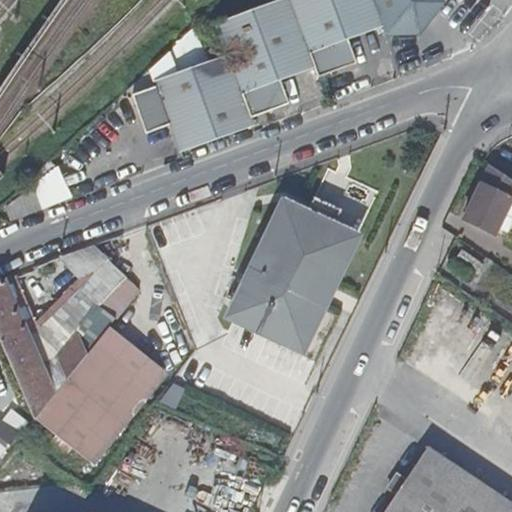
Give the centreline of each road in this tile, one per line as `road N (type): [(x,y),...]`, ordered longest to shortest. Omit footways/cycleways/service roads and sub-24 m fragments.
road 1 (unclassified): [(499,78),(419,100),(0,261)]
road 2 (unclassified): [(281,511),(410,240),(499,78)]
road 3 (unknown): [(368,328),(511,416)]
